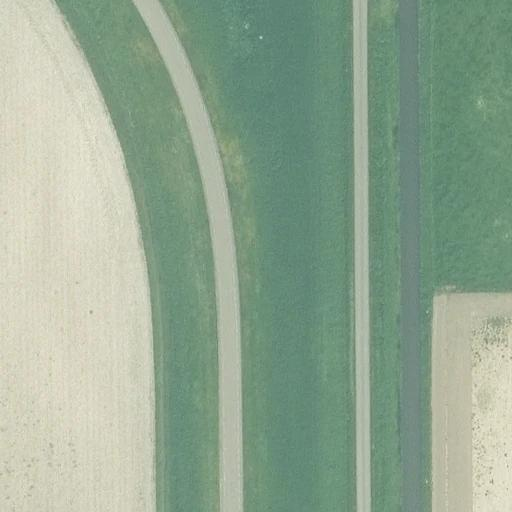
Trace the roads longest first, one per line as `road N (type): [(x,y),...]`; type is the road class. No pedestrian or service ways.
road 1 (tertiary): [(229,511),(218,194),(190,104),(141,0)]
road 2 (unclassified): [(363,511),(361,0)]
